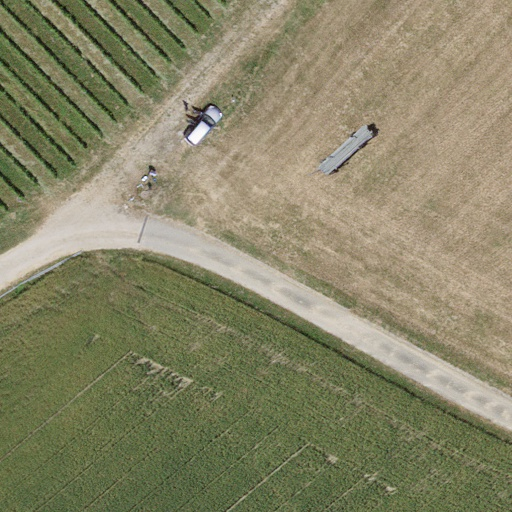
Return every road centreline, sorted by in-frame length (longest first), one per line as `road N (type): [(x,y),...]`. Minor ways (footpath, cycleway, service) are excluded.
road 1 (track): [(511,417),(295,296),(153,231),(87,223),(0,284)]
road 2 (track): [(275,0),(159,119),(103,188),(87,223)]
